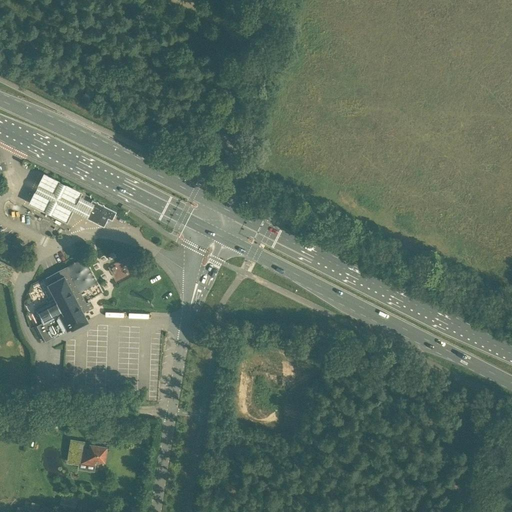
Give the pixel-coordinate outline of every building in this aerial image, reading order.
[(85,217),(93,201),(43,177),(30,204),(67,222),(73,211),(78,213),(85,217)] [(117,213),(93,201),(85,217),(104,226),(108,218),(113,220),(117,213)] [(115,279),(135,271),(129,256),(109,264),(115,279)] [(83,259),(70,264),(73,273),(86,268),(83,259)] [(0,279),(7,283),(13,268),(0,261),(0,279)] [(35,310),(49,336),(66,327),(67,329),(71,327),(72,328),(87,320),(79,306),(86,303),(66,267),(45,278),(56,298),(49,301),(50,303),(35,310)] [(78,343),(69,343),(68,358),(77,358),(78,343)] [(53,383),(52,397),(61,398),(62,384),(53,383)] [(106,447),(72,441),(69,461),(93,465),(94,459),(104,460),(106,447)]
